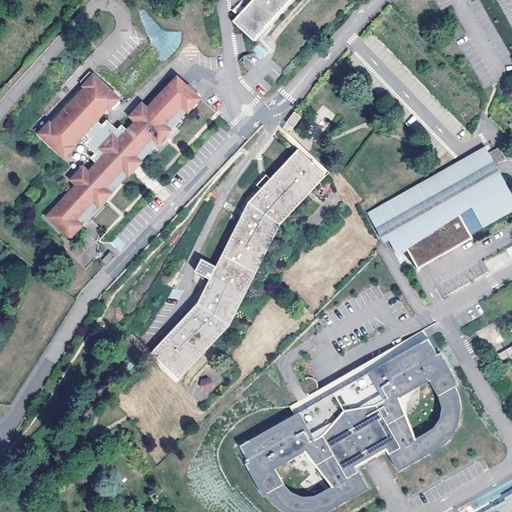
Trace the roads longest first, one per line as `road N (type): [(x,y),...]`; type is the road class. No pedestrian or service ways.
road 1 (unclassified): [(374,0),(94,291),(0,436)]
road 2 (unclassified): [(0,112),(97,5),(118,11),(123,27),(95,61)]
road 3 (unclassified): [(511,270),(441,315),(511,440)]
